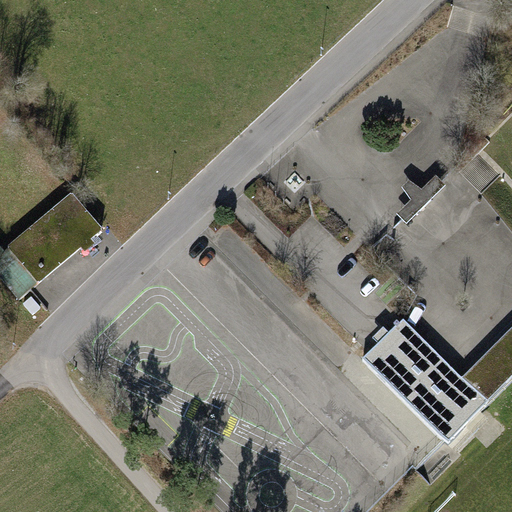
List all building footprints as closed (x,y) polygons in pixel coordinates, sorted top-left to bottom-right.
[(405,209),(398,216),(403,221),(407,226),(414,218),(446,188),(441,182),(437,178),(423,191),(411,182),(403,189),(412,202),(405,209)] [(70,200),(5,254),(35,290),(100,235),(70,200)] [(468,314),(499,345),(511,357),(511,286),(504,278),(468,314)] [(43,311),(33,300),(26,307),(36,318),(43,311)] [(477,418),(489,407),(463,381),(405,322),(391,336),(380,347),(364,362),(442,440),(449,447),(477,418)] [(373,340),(380,347),(391,336),(384,329),(379,334),(373,340)] [(489,407),(511,383),(511,357),(499,345),(491,353),(463,381),(489,407)]
